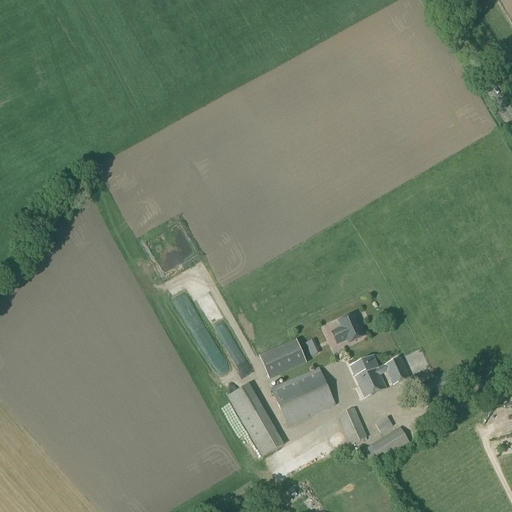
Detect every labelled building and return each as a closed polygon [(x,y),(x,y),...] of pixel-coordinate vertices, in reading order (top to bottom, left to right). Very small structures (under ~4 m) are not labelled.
[(82,168),(74,170),(77,177),(84,174),(82,168)] [(196,257),(194,233),(176,235),(177,243),(181,242),(182,253),(187,253),(188,258),(196,257)] [(170,287),(177,283),(174,277),(167,281),(170,287)] [(229,323),(203,278),(191,285),(217,330),(229,323)] [(181,309),(193,303),(184,283),(172,289),(181,309)] [(347,345),(364,337),(354,314),(337,322),(340,329),(330,333),(336,347),(346,342),(347,345)] [(238,362),(247,357),(234,336),(225,342),(238,362)] [(268,381),(306,365),(296,340),(258,357),(268,381)] [(377,369),(372,357),(350,368),(355,379),(354,380),(364,401),(386,390),(380,376),(386,374),(392,387),(410,379),(400,358),(377,369)] [(428,404),(466,386),(457,368),(420,386),(428,404)] [(287,428),(335,407),(318,369),(270,390),(287,428)] [(261,459),(284,446),(248,385),(226,398),(261,459)] [(350,446),(352,445),(367,438),(354,409),(338,416),(350,446)] [(386,420),(375,426),(380,435),(391,429),(386,420)] [(380,463),(410,446),(399,428),(370,446),(370,447),(362,452),(371,466),(374,464),(375,466),(380,462),(380,463)] [(322,460),(335,452),(331,444),(313,455),(316,459),(320,457),(322,460)] [(302,472),(298,465),(284,473),(288,480),(302,472)]
